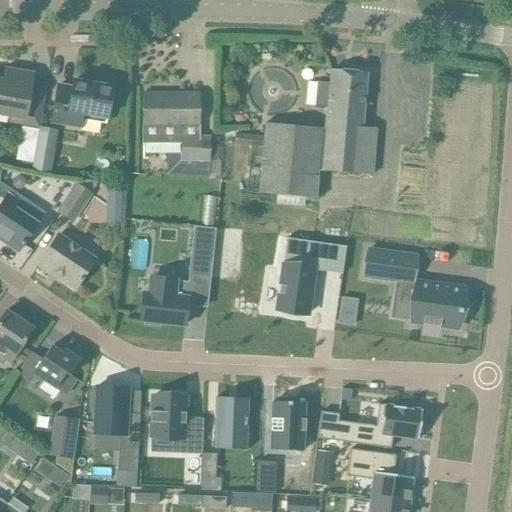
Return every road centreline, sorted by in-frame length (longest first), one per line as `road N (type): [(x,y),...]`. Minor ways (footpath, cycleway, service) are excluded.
road 1 (residential): [(490,373),(130,357),(0,268)]
road 2 (unclassified): [(394,19),(217,8),(0,9)]
road 3 (residential): [(490,373),(511,181)]
road 4 (residential): [(474,511),(490,373)]
